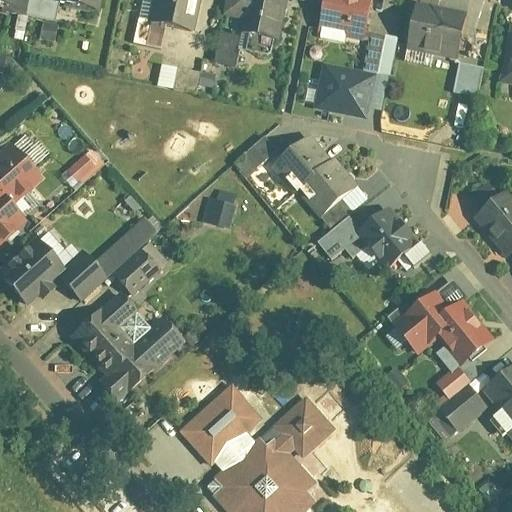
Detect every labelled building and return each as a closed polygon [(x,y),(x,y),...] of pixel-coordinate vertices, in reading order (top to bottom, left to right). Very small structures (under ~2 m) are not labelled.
[(0,0),(0,5),(7,7),(6,11),(59,22),(63,3),(106,12),(107,0),(0,0)] [(204,0),(145,0),(139,28),(196,40),(204,0)] [(291,0),(241,0),(234,38),(282,47),(291,0)] [(374,0),(326,0),(317,44),(363,54),(374,0)] [(468,13),(416,3),(406,51),(458,62),(468,13)] [(511,38),(502,89),(511,91),(511,38)] [(458,65),(452,95),(477,100),(483,70),(458,65)] [(160,67),(156,87),(195,95),(199,74),(160,67)] [(376,82),(325,71),(317,113),(367,123),(376,82)] [(258,176),(279,154),(265,140),(244,162),(258,176)] [(333,168),(313,144),(279,172),(299,196),(321,223),(358,192),(336,165),(333,168)] [(0,252),(32,225),(18,210),(47,185),(16,148),(0,162),(0,252)] [(90,152),(65,173),(77,188),(103,167),(90,152)] [(511,193),(481,220),(511,256),(511,255),(511,193)] [(208,202),(204,227),(231,231),(235,207),(208,202)] [(344,229),(321,248),(345,278),(375,253),(394,275),(427,248),(395,211),(355,243),(344,229)] [(46,241),(1,280),(28,311),(63,281),(83,305),(163,236),(150,221),(98,265),(89,254),(70,270),(46,241)] [(129,293),(72,344),(128,405),(193,347),(167,317),(158,325),(129,293)] [(442,293),(398,325),(422,358),(447,340),(465,365),(496,342),(468,303),(456,312),(442,293)] [(511,372),(487,392),(511,424),(511,372)] [(445,380),(435,390),(446,400),(463,383),(458,378),(450,386),(445,380)] [(239,383),(182,434),(213,468),(217,464),(225,473),(207,489),(228,511),(307,511),(317,504),(308,494),(320,484),(304,466),(339,434),(310,401),(262,445),(252,434),(271,417),(239,383)] [(471,398),(442,421),(456,438),(485,415),(471,398)]
